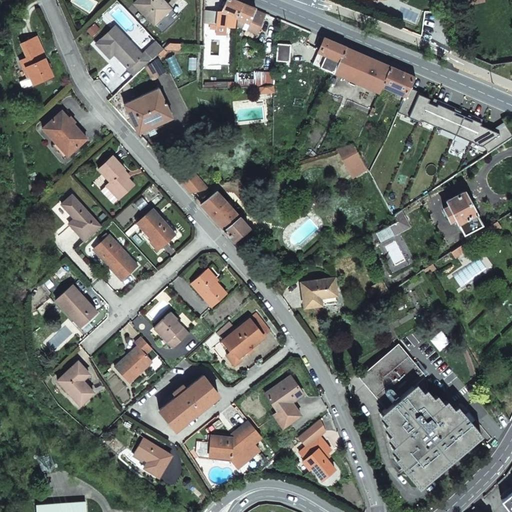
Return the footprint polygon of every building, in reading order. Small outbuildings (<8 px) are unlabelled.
[(137,0),(134,3),(146,16),(158,0),(137,0)] [(169,10),(158,0),(146,16),(154,24),(169,10)] [(233,0),(226,0),(222,11),(236,17),(242,3),(233,0)] [(256,9),(242,3),(236,17),(237,17),(250,23),(250,22),(256,9)] [(256,9),(250,22),(260,27),(266,13),(256,9)] [(98,30),(93,25),(87,30),(92,36),(98,30)] [(127,68),(134,75),(150,60),(143,53),(142,55),(114,26),(96,44),(109,58),(114,53),(128,68),(127,68)] [(46,61),(47,60),(37,38),(22,45),(28,59),(21,62),(24,70),(27,69),(30,77),(34,86),(54,78),(46,61)] [(324,38),(318,52),(339,61),(346,47),(324,38)] [(156,41),(143,53),(150,60),(163,48),(156,41)] [(333,73),(378,93),(381,87),(389,65),(346,47),(339,61),(337,66),(333,73)] [(318,52),(316,57),(337,66),(339,61),(318,52)] [(152,78),(164,71),(157,59),(145,67),(152,78)] [(288,59),(284,73),(296,76),(300,64),(288,59)] [(300,64),(296,76),(309,79),(313,68),(300,64)] [(381,87),(403,96),(412,76),(389,65),(381,87)] [(284,73),(282,79),(294,83),(296,76),(284,73)] [(435,110),(445,89),(412,76),(403,96),(402,99),(419,106),(415,115),(421,118),(425,108),(431,111),(435,112),(435,110)] [(329,82),(325,93),(338,99),(343,88),(329,82)] [(123,104),(138,133),(172,117),(158,87),(143,94),(123,104)] [(458,120),(468,100),(445,89),(435,110),(458,120)] [(429,127),(435,112),(431,111),(426,125),(429,127)] [(394,140),(404,117),(397,113),(386,137),(394,140)] [(62,114),(44,131),(57,146),(60,143),(72,155),(88,141),(62,114)] [(420,147),(429,127),(426,125),(417,121),(408,141),(420,147)] [(426,169),(440,153),(428,142),(414,158),(426,169)] [(66,160),(72,155),(60,143),(57,146),(55,148),(66,160)] [(352,154),(358,152),(354,146),(353,143),(348,145),(352,154)] [(125,173),(126,172),(114,158),(100,172),(111,185),(108,188),(120,201),(135,187),(126,177),(128,176),(125,173)] [(302,178),(316,174),(313,165),(300,169),(302,178)] [(179,179),(190,192),(206,187),(190,168),(179,179)] [(115,206),(120,201),(108,188),(102,192),(115,206)] [(233,240),(249,227),(215,190),(200,204),(233,240)] [(463,234),(482,225),(464,192),(446,200),(448,205),(443,208),(449,221),(455,218),(463,234)] [(75,220),(70,225),(85,242),(101,227),(73,196),(63,206),(75,220)] [(259,221),(267,216),(264,210),(255,216),(259,221)] [(387,233),(407,223),(401,210),(393,215),(397,221),(385,227),(387,233)] [(148,236),(154,243),(156,241),(162,249),(176,236),(161,218),(154,211),(138,225),(148,236)] [(162,217),(161,218),(176,236),(178,234),(162,217)] [(487,236),(500,227),(496,221),(483,230),(487,236)] [(107,263),(122,281),(138,267),(111,236),(96,249),(108,262),(107,263)] [(158,252),(162,249),(156,241),(154,243),(148,236),(145,238),(158,252)] [(454,257),(465,250),(461,244),(451,251),(454,257)] [(190,285),(211,309),(227,295),(206,271),(190,285)] [(300,282),(304,307),(337,302),(333,278),(300,282)] [(56,300),(80,327),(97,312),(73,285),(56,300)] [(260,334),(259,333),(265,328),(252,311),(218,338),(227,349),(229,348),(234,354),(246,345),(260,334)] [(153,329),(171,349),(187,335),(175,321),(176,320),(170,313),(153,329)] [(153,374),(164,364),(159,358),(156,362),(155,361),(155,360),(154,359),(150,362),(144,355),(151,349),(141,338),(134,344),(136,347),(113,368),(127,384),(146,367),(153,374)] [(216,340),(233,360),(248,348),(246,345),(234,354),(229,348),(227,349),(218,338),(216,340)] [(412,386),(423,377),(396,345),(361,375),(386,407),(412,386)] [(82,381),(88,376),(77,363),(73,366),(81,374),(78,377),(82,381)] [(82,381),(78,377),(81,374),(73,366),(56,381),(78,406),(92,393),(82,381)] [(168,420),(175,429),(218,395),(203,375),(186,388),(183,385),(173,392),(176,396),(159,409),(168,420)] [(423,377),(412,386),(419,394),(422,391),(424,393),(425,392),(426,390),(426,385),(426,382),(425,379),(423,377)] [(268,418),(264,421),(274,434),(299,417),(290,404),(302,395),(290,378),(256,400),(268,418)] [(418,486),(480,434),(464,414),(461,417),(453,408),(450,411),(443,402),(439,405),(433,397),(429,400),(422,391),(419,394),(412,386),(386,407),(382,411),(389,419),(386,422),(393,430),(389,433),(396,441),(393,444),(400,452),(397,455),(404,464),(401,467),(418,486)] [(495,416),(503,411),(497,402),(489,407),(495,416)] [(297,438),(305,448),(319,437),(324,433),(318,421),(297,438)] [(256,452),(251,445),(258,439),(245,423),(232,433),(235,436),(230,439),(224,439),(208,437),(206,457),(227,460),(234,470),(256,452)] [(143,467),(158,476),(170,454),(142,437),(133,452),(134,453),(141,457),(147,460),(143,467)] [(310,468),(320,481),(333,471),(325,460),(323,457),(326,455),(330,452),(319,437),(305,448),(298,453),(304,461),(310,468)] [(307,470),(310,468),(304,461),(301,463),(307,470)] [(511,489),(510,487),(511,484),(511,475),(508,471),(506,474),(497,482),(505,491),(502,493),(505,497),(511,491),(511,489)] [(213,492),(201,475),(198,477),(209,495),(213,492)] [(511,511),(511,491),(505,497),(501,500),(510,511),(511,511)] [(88,511),(88,503),(84,503),(84,501),(42,502),(42,504),(37,505),(37,511),(88,511)]
